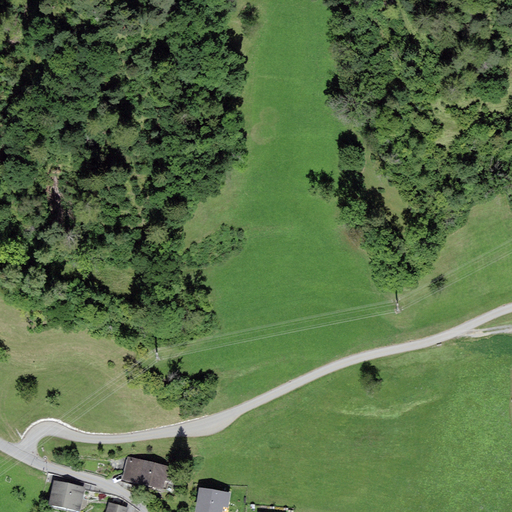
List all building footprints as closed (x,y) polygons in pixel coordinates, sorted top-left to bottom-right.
[(128,457),(121,481),(147,487),(148,485),(154,463),(128,457)] [(168,467),(154,463),(148,485),(163,489),(168,467)] [(79,511),(86,488),(54,480),(48,504),(79,511)] [(230,493),(199,487),(196,502),(194,511),(222,511),(223,507),(228,507),(230,493)] [(126,511),(128,508),(108,502),(105,511),(126,511)]
